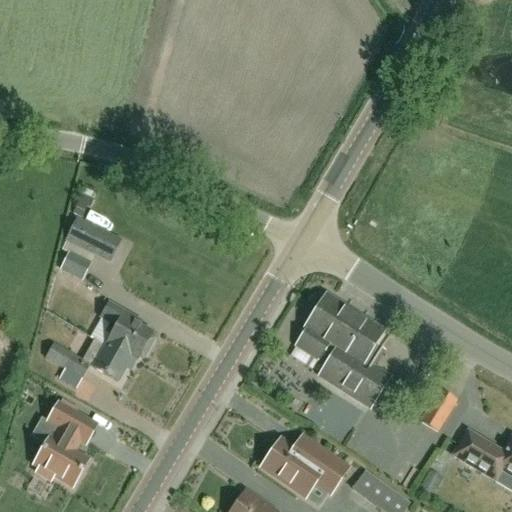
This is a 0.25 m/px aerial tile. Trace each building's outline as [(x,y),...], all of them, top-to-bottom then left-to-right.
[(91,267),(97,255),(110,261),(119,243),(76,221),(67,240),(61,252),(91,267)] [(83,282),(90,266),(67,255),(59,271),(83,282)] [(297,347),(328,366),(321,377),(370,407),(388,379),(363,363),(382,332),(326,297),(304,333),(305,334),(297,347)] [(138,361),(139,359),(142,361),(153,341),(150,339),(153,335),(140,327),(142,323),(109,305),(100,320),(110,325),(105,333),(110,336),(104,347),(129,362),(132,357),(138,361)] [(129,362),(104,347),(94,341),(82,361),(54,346),(45,360),(82,381),(90,366),(118,382),(129,362)] [(438,390),(419,423),(438,435),(458,401),(438,390)] [(47,425),(58,431),(52,441),(49,440),(33,468),(37,470),(35,475),(51,484),(54,479),(72,490),(88,462),(74,454),(80,444),(86,447),(97,428),(58,406),(47,425)] [(511,438),(503,453),(468,432),(453,457),(496,483),(502,472),(511,478),(511,438)] [(348,471),(302,439),(294,451),(280,442),(262,469),(306,499),(315,485),(331,496),(348,471)] [(393,476),(403,482),(416,461),(406,455),(393,476)] [(411,482),(422,487),(431,469),(421,463),(411,482)] [(351,491),(364,500),(376,484),(363,474),(351,491)] [(273,511),(244,492),(230,511),(273,511)]
